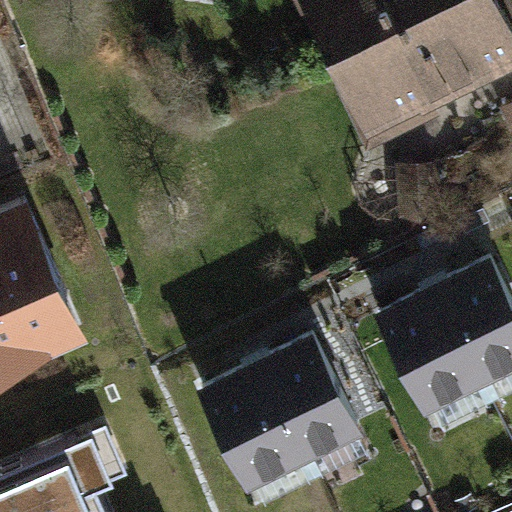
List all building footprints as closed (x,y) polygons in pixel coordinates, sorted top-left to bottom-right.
[(315,0),(374,119),(422,96),(439,99),(511,65),(511,9),(507,0),(315,0)] [(39,194),(0,211),(0,374),(100,332),(39,194)] [(511,281),(497,250),(441,277),(489,378),(511,367),(511,281)] [(441,277),(383,305),(433,404),(489,378),(441,277)] [(321,328),(262,357),(310,457),(369,428),(321,328)] [(262,357),(207,384),(257,483),(310,457),(262,357)] [(0,468),(0,511),(115,511),(82,434),(0,468)]
